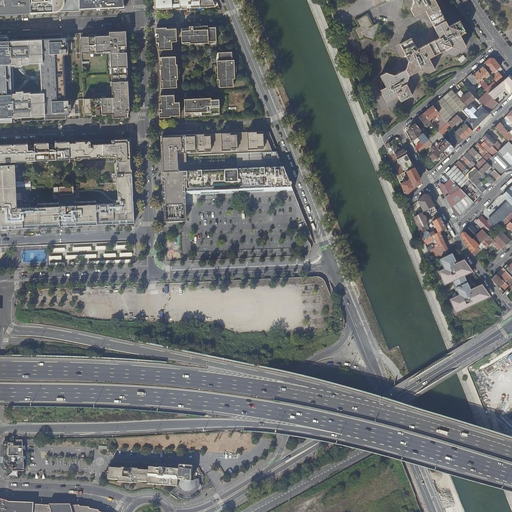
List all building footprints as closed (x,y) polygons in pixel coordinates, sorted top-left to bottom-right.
[(0,0),(0,14),(79,11),(78,0),(0,0)] [(78,0),(79,11),(124,9),(123,0),(78,0)] [(153,0),(154,9),(164,9),(163,5),(166,5),(167,13),(172,12),(172,6),(179,5),(179,0),(153,0)] [(187,11),(190,11),(190,8),(215,6),(212,0),(182,0),(183,2),(184,10),(187,10),(187,11)] [(386,102),(398,96),(401,102),(412,96),(406,84),(409,76),(421,70),(430,73),(436,69),(430,58),(452,46),(460,50),(466,46),(460,35),(466,32),(460,20),(448,26),(434,0),(413,0),(414,1),(411,10),(414,16),(425,10),(439,38),(417,49),(412,38),(400,44),(409,61),(406,70),(395,75),(386,73),(380,76),(386,87),(380,90),(386,102)] [(356,21),(359,26),(353,29),(359,41),(365,38),(374,41),(380,23),(373,26),(368,14),(356,21)] [(208,41),(216,41),(215,27),(208,27),(207,26),(189,26),(189,28),(181,29),(182,42),(190,42),(190,43),(208,43),(208,41)] [(155,29),(155,30),(155,37),(158,37),(158,35),(160,35),(160,42),(176,41),(176,28),(166,29),(166,27),(157,28),(156,29),(155,29)] [(88,33),(80,34),(81,54),(103,52),(103,51),(110,51),(111,75),(127,74),(125,31),(111,32),(111,36),(88,37),(88,33)] [(0,122),(12,122),(12,118),(13,118),(18,117),(17,114),(21,114),(21,122),(66,120),(66,115),(69,115),(69,108),(71,108),(71,103),(68,104),(68,100),(65,100),(62,54),(65,53),(65,49),(68,49),(67,45),(65,45),(65,39),(61,39),(61,34),(17,37),(17,44),(14,45),(14,41),(8,42),(8,37),(0,37),(0,122)] [(217,70),(234,69),(234,60),(232,60),(232,52),(218,52),(219,64),(217,64),(217,70)] [(491,71),(489,73),(490,75),(491,75),(495,72),(497,70),(499,68),(501,67),(496,60),(494,58),(490,58),(484,63),(491,71)] [(164,74),(162,74),(162,75),(162,78),(162,80),(179,79),(178,64),(162,65),(162,70),(164,70),(164,74)] [(480,70),(473,76),(480,84),(483,81),(487,78),(490,75),(489,73),(482,65),(479,68),(480,70)] [(235,79),(234,69),(217,70),(218,79),(219,79),(219,87),(233,87),(233,79),(235,79)] [(495,72),(491,75),(497,83),(503,78),(497,70),(495,72)] [(115,117),(129,117),(127,74),(111,75),(112,98),(105,99),(105,98),(83,99),(84,119),(92,118),(92,115),(115,114),(115,117)] [(472,74),(467,77),(469,79),(471,82),(474,86),(478,86),(478,90),(482,95),(486,91),(480,84),(473,76),(472,74)] [(511,80),(510,77),(509,76),(498,85),(503,91),(501,92),(506,98),(511,91),(511,80)] [(483,81),(480,84),(486,91),(488,93),(497,86),(494,82),(488,87),(487,88),(485,87),(486,85),(485,84),(483,81)] [(456,95),(452,90),(447,94),(462,110),(466,106),(460,99),(456,95)] [(473,95),(469,91),(465,95),(460,99),(466,106),(475,98),(473,95)] [(483,96),(479,101),(481,103),(489,111),(497,103),(488,93),(484,97),(483,96)] [(462,110),(447,94),(443,98),(457,115),(462,110)] [(184,101),(185,115),(193,114),(193,116),(211,115),(211,113),(219,113),(219,99),(211,100),(211,98),(192,99),(192,101),(184,101)] [(457,115),(443,98),(433,106),(448,123),(457,115)] [(466,106),(462,110),(457,115),(461,119),(463,121),(481,103),(479,101),(475,98),(466,106)] [(162,108),(159,109),(159,115),(160,116),(162,117),(163,117),(170,117),(170,116),(180,115),(179,102),(163,103),(163,110),(162,110),(162,108)] [(448,123),(433,106),(423,114),(429,121),(434,117),(436,115),(441,122),(435,127),(438,131),(448,123)] [(429,121),(423,114),(419,117),(428,127),(429,127),(428,125),(431,123),(429,121)] [(461,119),(457,115),(448,123),(451,127),(457,121),(461,119)] [(468,117),(464,122),(472,130),(477,126),(468,117)] [(472,130),(464,122),(459,126),(460,127),(458,130),(454,126),(452,128),(457,133),(463,139),(472,130)] [(451,127),(448,123),(438,131),(441,134),(442,135),(449,128),(453,133),(450,136),(453,139),(449,143),(454,148),(463,139),(457,133),(452,128),(451,127)] [(495,127),(509,141),(510,139),(511,137),(511,129),(509,132),(500,123),(495,127)] [(424,134),(416,124),(409,129),(409,131),(413,140),(419,136),(425,143),(429,140),(424,134)] [(428,131),(424,134),(429,140),(432,136),(428,131)] [(441,134),(438,131),(432,136),(429,140),(432,143),(435,141),(435,140),(441,134)] [(255,134),(255,132),(245,133),(246,150),(256,149),(256,148),(262,147),(261,134),(255,134)] [(229,135),(229,133),(219,134),(220,151),(229,151),(229,149),(236,149),(235,135),(229,135)] [(495,149),(498,152),(502,147),(497,142),(496,143),(487,134),(483,137),(489,143),(492,146),(495,149)] [(162,172),(186,171),(185,156),(185,153),(203,152),(203,150),(209,150),(209,136),(202,136),(202,135),(167,136),(167,138),(161,138),(161,144),(160,144),(161,154),(162,154),(162,172)] [(484,156),(483,158),(487,162),(491,158),(492,157),(498,152),(495,149),(492,146),(489,143),(483,137),(482,138),(483,140),(485,142),(481,146),(478,142),(475,145),(481,151),(480,152),(484,156)] [(116,173),(131,173),(130,139),(111,140),(112,143),(92,145),(93,147),(91,147),(91,143),(90,141),(89,141),(88,141),(87,142),(87,143),(85,143),(85,141),(76,142),(76,143),(69,143),(70,159),(75,159),(75,157),(77,157),(77,159),(78,160),(79,160),(84,158),(83,157),(86,157),(86,158),(97,158),(97,156),(112,156),(112,157),(113,158),(114,159),(115,159),(118,159),(118,166),(116,166),(116,173)] [(429,140),(425,143),(424,144),(420,147),(419,149),(421,154),(432,143),(429,140)] [(445,157),(454,148),(449,143),(447,140),(444,143),(442,141),(439,143),(441,146),(438,149),(441,152),(445,157)] [(502,147),(498,152),(511,165),(511,164),(511,158),(510,156),(511,154),(511,144),(509,141),(502,147)] [(0,162),(70,159),(69,143),(69,142),(54,143),(55,150),(53,150),(53,149),(50,149),(50,150),(48,150),(48,143),(34,144),(34,151),(30,151),(30,150),(28,150),(27,144),(13,145),(13,146),(11,146),(11,145),(0,145),(0,162)] [(387,144),(386,147),(392,162),(407,154),(404,149),(401,151),(399,148),(394,151),(396,155),(394,156),(389,142),(387,144)] [(438,155),(441,152),(438,149),(437,150),(433,146),(430,149),(434,153),(430,157),(433,160),(436,158),(437,160),(440,157),(438,155)] [(472,147),(469,151),(474,157),(478,153),(472,147)] [(186,171),(284,168),(277,151),(185,156),(186,171)] [(491,158),(487,162),(491,166),(495,170),(501,176),(511,165),(498,152),(492,157),(491,158)] [(470,156),(467,153),(463,156),(465,158),(467,159),(478,171),(487,162),(483,158),(480,156),(478,158),(481,161),(476,166),(471,161),(472,160),(469,157),(470,156)] [(392,162),(398,176),(404,173),(399,163),(409,158),(407,154),(392,162)] [(468,171),(458,161),(455,165),(469,179),(478,171),(467,159),(465,161),(464,162),(472,170),(470,171),(469,170),(468,171)] [(491,166),(487,162),(478,171),(482,175),(492,185),(494,183),(487,176),(487,177),(483,173),(491,166)] [(0,204),(17,203),(15,165),(0,165),(0,204)] [(469,179),(455,165),(445,174),(450,178),(460,188),(469,179)] [(404,173),(398,176),(404,192),(408,193),(419,182),(420,179),(414,167),(404,173)] [(287,191),(293,191),(284,168),(186,171),(162,172),(161,172),(162,180),(163,180),(164,203),(165,220),(186,219),(185,194),(189,194),(198,194),(198,195),(281,192),(281,189),(287,189),(287,191)] [(501,176),(495,170),(492,172),(491,170),(489,172),(497,180),(501,176)] [(482,175),(478,171),(469,179),(483,193),(486,190),(480,183),(477,179),(482,175)] [(113,224),(134,223),(133,214),(132,214),(131,196),(132,196),(131,173),(116,173),(112,174),(113,183),(117,183),(117,200),(116,200),(116,203),(95,204),(95,201),(74,202),(74,205),(67,206),(58,206),(58,203),(36,204),(36,207),(17,208),(17,207),(0,207),(0,228),(23,228),(23,224),(39,224),(39,227),(61,226),(61,223),(68,222),(76,222),(76,225),(98,224),(98,221),(101,221),(113,220),(113,224)] [(460,188),(450,178),(444,185),(440,182),(439,187),(445,197),(450,194),(460,188)] [(483,193),(469,179),(460,188),(468,196),(474,202),(479,197),(483,193)] [(504,197),(511,205),(511,185),(502,195),(502,196),(504,197)] [(468,196),(460,188),(450,194),(465,211),(472,204),(469,200),(467,202),(463,198),(464,197),(465,199),(468,196)] [(416,213),(417,215),(421,213),(422,212),(427,210),(434,206),(428,194),(424,194),(418,200),(422,210),(416,213)] [(465,211),(450,194),(445,197),(453,211),(454,214),(461,215),(465,211)] [(493,222),(498,227),(501,224),(503,222),(507,218),(511,212),(511,207),(510,205),(493,222)] [(437,211),(434,206),(427,210),(430,215),(437,211)] [(414,217),(416,223),(419,228),(426,224),(427,223),(426,220),(424,215),(423,216),(421,213),(417,215),(414,217)] [(476,221),(489,235),(494,230),(490,225),(481,216),(476,221)] [(419,228),(423,240),(439,231),(442,230),(446,228),(440,217),(435,219),(432,221),(434,224),(433,225),(434,226),(435,226),(437,229),(429,234),(427,232),(426,232),(425,231),(429,229),(426,224),(419,228)] [(472,225),(466,230),(471,236),(477,230),(472,225)] [(483,240),(489,235),(483,230),(478,235),(483,240)] [(502,230),(493,239),(502,249),(511,240),(502,231),(502,230)] [(423,240),(425,244),(433,240),(435,244),(437,243),(437,245),(436,246),(437,247),(444,243),(439,231),(423,240)] [(477,247),(477,246),(472,241),(463,232),(462,233),(462,236),(463,238),(464,240),(465,239),(467,242),(466,243),(467,246),(470,244),(475,249),(477,247)] [(482,242),(483,240),(478,235),(472,241),(477,246),(482,242)] [(493,239),(489,235),(483,240),(482,242),(486,246),(491,241),(499,250),(496,253),(498,255),(503,250),(502,249),(493,239)] [(436,247),(435,248),(440,257),(449,252),(444,243),(437,247),(436,247)] [(480,250),(477,247),(475,249),(472,252),(475,256),(480,250)] [(430,250),(431,251),(435,259),(437,258),(438,258),(440,257),(435,248),(430,250)] [(452,253),(440,258),(444,266),(438,269),(444,283),(449,281),(449,282),(453,280),(465,275),(473,271),(465,260),(461,261),(461,260),(454,263),(453,261),(455,260),(452,253)] [(511,276),(511,275),(511,273),(507,268),(508,266),(507,265),(503,268),(506,272),(511,276)] [(493,281),(498,289),(504,283),(507,281),(511,276),(506,272),(502,276),(503,276),(500,279),(496,275),(493,278),(493,281)] [(465,275),(453,280),(456,287),(461,285),(465,292),(471,288),(465,275)] [(504,283),(498,289),(497,290),(502,294),(503,292),(503,291),(511,283),(511,282),(511,281),(511,277),(511,276),(507,281),(504,283)] [(460,294),(451,298),(456,308),(454,309),(456,313),(469,306),(467,304),(474,300),(476,303),(491,296),(482,283),(478,285),(479,286),(476,288),(475,287),(471,288),(465,292),(461,285),(456,287),(460,294)] [(501,402),(511,403),(511,396),(511,386),(511,389),(506,388),(507,383),(504,382),(501,402)] [(7,471),(7,476),(7,477),(8,477),(18,477),(18,476),(18,471),(24,471),(23,449),(22,440),(13,440),(13,443),(8,443),(8,446),(8,448),(8,463),(9,463),(9,465),(9,466),(10,467),(11,468),(12,469),(14,469),(15,469),(16,469),(16,471),(10,471),(7,471)] [(199,479),(198,479),(195,479),(196,466),(178,465),(178,469),(148,467),(148,470),(138,469),(137,469),(131,468),(131,466),(128,466),(128,467),(125,467),(125,468),(121,468),(108,467),(107,479),(118,480),(118,482),(133,483),(137,483),(137,481),(147,482),(147,484),(176,486),(177,490),(178,491),(180,493),(183,495),(187,495),(190,495),(194,493),(196,491),(198,489),(199,486),(199,484),(199,481),(199,479)] [(0,511),(31,511),(32,505),(32,503),(7,503),(5,502),(2,501),(2,502),(0,501),(0,511)]
